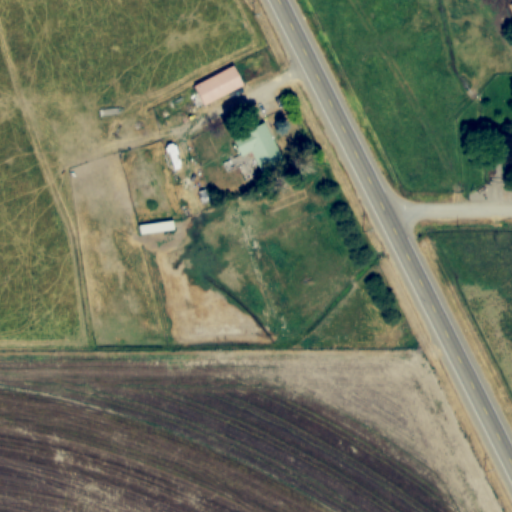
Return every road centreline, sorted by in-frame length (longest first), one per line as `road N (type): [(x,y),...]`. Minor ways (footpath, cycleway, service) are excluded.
road 1 (primary): [(511,468),(277,0)]
road 2 (residential): [(384,213),(511,209)]
